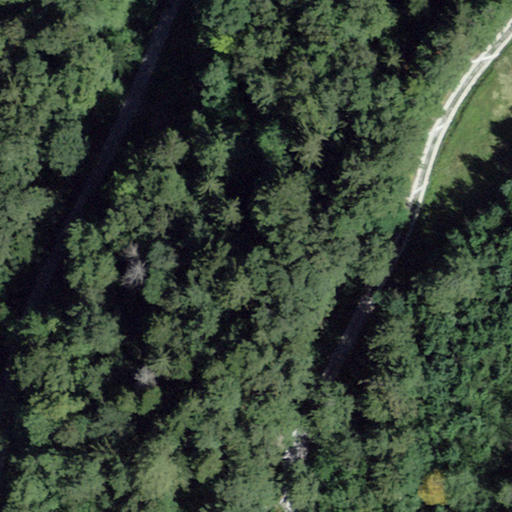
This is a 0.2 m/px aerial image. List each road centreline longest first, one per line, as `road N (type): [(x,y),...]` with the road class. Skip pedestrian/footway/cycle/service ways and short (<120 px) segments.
road 1 (track): [(313,511),(334,375),(380,287),(439,118),(511,22)]
road 2 (track): [(176,0),(121,154),(5,385),(0,426)]
